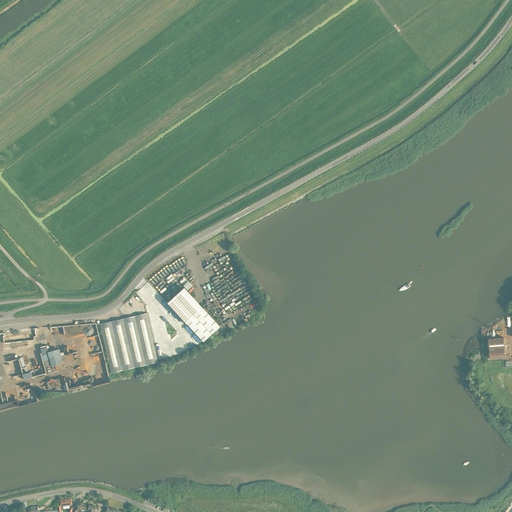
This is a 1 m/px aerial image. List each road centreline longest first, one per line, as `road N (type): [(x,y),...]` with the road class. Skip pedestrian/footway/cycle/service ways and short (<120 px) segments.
road 1 (tertiary): [(0,323),(106,310),(170,251),(402,124),(478,60),(511,19)]
road 2 (unclassified): [(0,504),(87,490),(153,511)]
